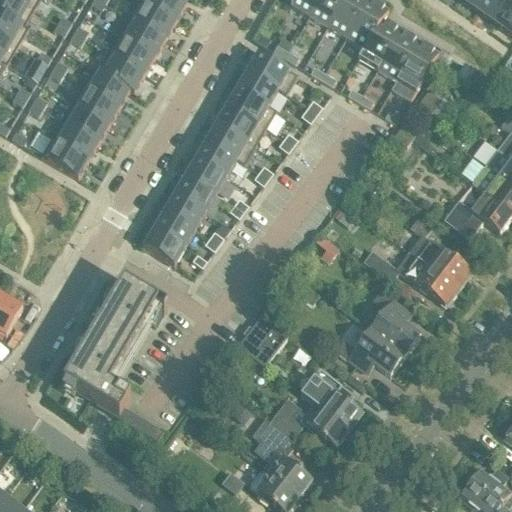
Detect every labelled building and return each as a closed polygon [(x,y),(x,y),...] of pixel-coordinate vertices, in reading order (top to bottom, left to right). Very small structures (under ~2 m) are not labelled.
[(0,0),(0,18),(24,32),(33,15),(6,0),(0,0)] [(6,0),(33,15),(42,0),(6,0)] [(96,0),(94,3),(105,10),(109,3),(103,0),(96,0)] [(171,0),(151,0),(146,9),(177,28),(187,9),(171,0)] [(293,0),(291,10),(309,21),(321,0),(293,0)] [(327,32),(346,0),(321,0),(309,21),(327,32)] [(369,4),(361,0),(346,0),(327,32),(346,43),(369,4)] [(477,16),(488,0),(461,0),(459,4),(477,16)] [(495,29),(511,2),(511,0),(488,0),(477,16),(495,29)] [(511,2),(495,29),(511,40),(511,2)] [(101,16),(105,10),(94,3),(90,10),(101,16)] [(369,4),(346,43),(365,53),(381,25),(383,26),(389,16),(369,4)] [(166,46),(177,28),(146,9),(140,6),(129,24),(135,28),(166,46)] [(0,18),(0,42),(17,53),(28,35),(24,32),(0,18)] [(57,29),(68,35),(72,28),(61,22),(57,29)] [(129,24),(119,41),(125,45),(156,63),(166,46),(135,28),(129,24)] [(400,36),(383,26),(381,25),(365,53),(358,64),(377,75),(400,36)] [(64,42),(68,35),(57,29),(53,36),(64,42)] [(74,39),(84,45),(88,38),(78,32),(74,39)] [(400,36),(377,75),(397,86),(419,48),(400,36)] [(80,52),(84,45),(74,39),(69,46),(80,52)] [(109,59),(145,80),(156,63),(125,45),(119,41),(109,59)] [(0,42),(0,65),(3,67),(7,70),(17,53),(0,42)] [(278,50),(288,56),(293,49),(282,42),(278,50)] [(397,86),(391,95),(411,106),(439,59),(419,48),(397,86)] [(278,50),(277,50),(273,57),(284,63),(288,56),(278,50)] [(299,63),(288,56),(284,63),(295,70),(299,63)] [(37,64),(47,70),(51,63),(41,57),(37,64)] [(290,101),(301,83),(258,58),(247,76),(278,94),(290,101)] [(135,98),(145,80),(109,59),(98,76),(132,96),(135,98)] [(43,77),(47,70),(37,64),(32,71),(43,77)] [(53,74),(63,80),(68,73),(57,67),(53,74)] [(325,78),(314,72),(310,79),(321,85),(325,78)] [(83,91),(122,114),(132,96),(98,76),(93,73),(83,91)] [(59,87),(63,80),(53,74),(49,81),(59,87)] [(487,84),(476,74),(470,82),(481,91),(487,84)] [(268,112),(278,94),(247,76),(237,94),(268,112)] [(321,85),(332,92),(336,85),(325,78),(321,85)] [(73,108),(112,131),(122,114),(83,91),(73,108)] [(16,99),(27,105),(31,98),(20,92),(16,99)] [(347,101),(358,107),(363,100),(351,93),(347,101)] [(424,101),(437,111),(443,103),(431,93),(424,101)] [(269,136),(280,119),(268,112),(237,94),(226,111),(257,130),(265,134),(269,136)] [(23,111),(27,105),(16,99),(13,105),(23,111)] [(374,107),(363,100),(358,107),(369,114),(374,107)] [(433,117),(437,111),(424,101),(420,108),(433,117)] [(33,108),(43,114),(47,108),(37,102),(33,108)] [(308,112),(318,119),(322,113),(313,106),(308,112)] [(39,121),(43,114),(33,108),(29,115),(39,121)] [(102,149),(112,131),(73,108),(62,126),(102,149)] [(259,154),(269,136),(265,134),(257,130),(226,111),(216,129),(247,147),(255,152),(259,154)] [(301,122),(311,129),(318,119),(308,112),(301,122)] [(400,122),(389,116),(385,123),(396,129),(400,122)] [(52,144),(91,167),(102,149),(62,126),(52,144)] [(0,137),(6,141),(10,134),(0,127),(0,137)] [(399,136),(412,145),(418,137),(405,128),(399,136)] [(248,172),(259,154),(255,152),(247,147),(216,129),(206,146),(237,165),(248,172)] [(511,167),(511,135),(497,156),(511,167)] [(407,152),(412,145),(399,136),(394,142),(407,152)] [(22,151),(26,143),(16,137),(12,145),(22,151)] [(284,145),(293,152),(298,146),(288,139),(284,145)] [(80,185),(91,167),(52,144),(41,162),(80,185)] [(279,152),(288,159),(293,152),(284,145),(279,152)] [(226,182),(237,165),(206,146),(195,164),(226,182)] [(511,193),(511,167),(497,156),(484,172),(511,193)] [(216,200),(226,182),(195,164),(185,181),(216,200)] [(259,178),(268,185),(273,179),(263,172),(259,178)] [(511,220),(511,193),(484,172),(472,189),(484,199),(484,200),(511,220)] [(263,192),(268,185),(259,178),(254,185),(263,192)] [(205,217),(216,200),(185,181),(174,199),(205,217)] [(369,181),(363,191),(373,198),(379,188),(369,181)] [(195,235),(205,217),(174,199),(164,216),(195,235)] [(511,222),(511,220),(484,200),(472,216),(459,206),(444,225),(470,245),(483,226),(499,239),(511,222)] [(234,211),(244,218),(248,212),(239,205),(234,211)] [(239,224),(244,218),(234,211),(230,217),(239,224)] [(185,252),(195,235),(164,216),(154,234),(185,252)] [(424,242),(431,233),(419,224),(411,233),(424,242)] [(174,271),(185,252),(154,234),(143,252),(174,271)] [(210,244),(219,251),(224,245),(214,237),(210,244)] [(214,257),(219,251),(210,244),(205,250),(214,257)] [(418,264),(458,294),(459,293),(461,292),(464,288),(465,285),(470,277),(430,247),(418,264)] [(403,302),(409,294),(394,283),(398,277),(372,256),(364,266),(369,270),(368,271),(378,278),(391,287),(388,291),(403,302)] [(193,266),(202,273),(207,267),(197,260),(193,266)] [(457,295),(458,294),(418,264),(405,282),(445,312),(451,303),(454,303),(457,298),(457,295)] [(294,283),(288,292),(296,298),(303,289),(294,283)] [(118,423),(124,413),(130,402),(109,390),(158,308),(123,287),(62,389),(107,415),(107,416),(108,416),(109,417),(110,418),(118,423)] [(372,334),(407,360),(420,341),(405,330),(413,320),(381,296),(373,306),(386,316),(372,334)] [(0,337),(7,341),(23,313),(1,300),(0,302),(0,337)] [(287,344),(261,323),(238,351),(265,372),(287,344)] [(390,381),(407,360),(372,334),(356,355),(343,345),(336,355),(368,380),(375,370),(390,381)] [(355,401),(320,375),(301,400),(314,411),(314,410),(314,411),(348,437),(361,420),(352,412),(353,411),(351,409),(350,411),(348,410),(355,401)] [(257,412),(254,416),(265,425),(271,429),(270,429),(292,446),(304,430),(323,445),(322,446),(324,448),(325,447),(335,454),(348,437),(314,411),(314,410),(314,411),(307,419),(288,404),(272,424),(257,412)] [(231,420),(243,429),(251,418),(239,409),(231,420)] [(124,427),(130,417),(124,413),(118,423),(124,427)] [(131,431),(137,421),(130,417),(124,427),(131,431)] [(137,421),(131,431),(137,434),(143,425),(137,421)] [(144,438),(150,429),(143,425),(137,434),(144,438)] [(297,503),(311,486),(302,478),(300,476),(300,477),(284,465),(292,455),(288,451),(292,446),(270,429),(271,429),(265,425),(253,441),(258,444),(262,447),(254,457),(260,461),(270,469),(264,476),(297,503)] [(150,429),(144,438),(151,442),(156,432),(150,429)] [(156,432),(151,442),(157,446),(163,436),(156,432)] [(470,484),(472,489),(471,489),(501,511),(511,511),(511,498),(502,490),(508,483),(496,473),(490,481),(482,475),(480,477),(475,477),(470,484)] [(290,511),(297,503),(264,476),(250,494),(273,511),(272,511),(290,511)] [(236,499),(244,489),(231,479),(223,489),(236,499)] [(460,503),(472,511),(501,511),(471,489),(470,491),(465,491),(461,496),(461,502),(460,503)] [(0,511),(18,511),(6,502),(0,510),(0,511)]
